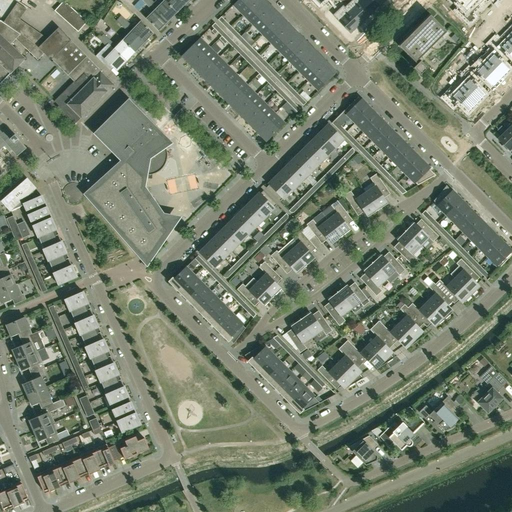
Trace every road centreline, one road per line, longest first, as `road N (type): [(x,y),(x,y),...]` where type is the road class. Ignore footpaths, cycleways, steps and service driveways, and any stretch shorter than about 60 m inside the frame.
road 1 (residential): [(175,459),(55,189)]
road 2 (residential): [(268,163),(159,276),(162,292),(228,360)]
road 3 (residential): [(300,435),(403,375),(511,279)]
road 4 (residential): [(511,415),(354,483),(300,435)]
road 5 (residential): [(420,200),(326,261),(253,339)]
road 6 (residential): [(253,339),(341,280),(420,200)]
road 7 (residential): [(338,511),(511,436)]
road 8 (residential): [(157,52),(268,163)]
road 9 (residential): [(50,511),(175,459)]
road 10 (residential): [(358,72),(452,169)]
road 11 (residential): [(358,72),(268,163)]
